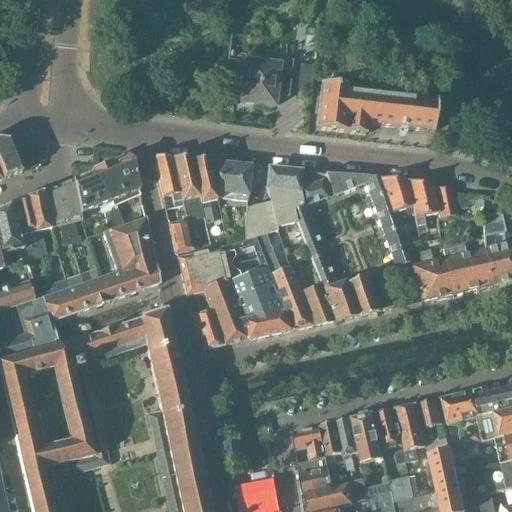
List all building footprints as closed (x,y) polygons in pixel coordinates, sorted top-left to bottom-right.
[(330,47),(326,78),(338,80),(342,48),(330,47)] [(240,104),(274,108),(276,97),(290,99),(290,97),(289,97),(293,61),(276,59),(276,65),(245,62),(244,78),(240,77),(239,88),(242,88),(240,104)] [(433,134),(434,122),(437,103),(351,93),(351,89),(321,85),(315,131),(365,136),(366,126),(433,134)] [(0,173),(3,181),(22,174),(10,144),(10,143),(0,141),(0,173)] [(155,164),(154,164),(162,199),(163,199),(171,197),(174,209),(176,209),(183,207),(181,203),(172,160),(155,158),(155,164)] [(107,168),(98,171),(111,204),(112,207),(109,208),(110,211),(112,221),(114,230),(124,227),(115,202),(137,193),(139,193),(133,166),(126,160),(125,161),(107,168)] [(190,162),(172,160),(181,203),(183,207),(184,215),(186,221),(186,222),(195,220),(203,219),(190,162)] [(209,163),(190,162),(203,219),(204,225),(207,224),(213,223),(209,204),(217,202),(217,200),(209,163)] [(225,165),(209,163),(217,200),(218,200),(231,201),(231,196),(248,197),(250,169),(251,169),(251,167),(249,167),(248,168),(235,166),(234,166),(225,165)] [(246,208),(244,243),(255,240),(266,236),(278,232),(277,229),(296,225),(292,211),(303,207),(299,189),(301,172),(268,169),(268,170),(266,190),(267,190),(270,203),(246,208)] [(98,171),(72,182),(80,216),(111,204),(98,171)] [(301,172),(299,189),(303,207),(305,207),(328,199),(322,182),(311,185),(313,174),(301,172)] [(355,178),(339,176),(324,175),(333,197),(334,197),(359,187),(355,178)] [(355,178),(359,187),(365,185),(374,209),(387,205),(379,180),(378,180),(355,178)] [(379,180),(387,205),(391,216),(404,211),(412,208),(406,183),(379,180)] [(58,188),(70,246),(79,244),(78,238),(76,239),(73,223),(81,222),(80,216),(72,182),(58,188)] [(409,183),(406,183),(412,208),(413,217),(414,219),(416,229),(425,227),(423,218),(438,215),(439,220),(457,217),(456,214),(456,211),(453,194),(453,193),(442,191),(415,185),(409,183)] [(70,246),(58,188),(43,194),(51,229),(58,227),(62,242),(60,243),(62,248),(70,246)] [(43,194),(28,200),(36,234),(29,236),(32,250),(39,248),(42,258),(46,257),(41,233),(51,231),(51,229),(43,194)] [(466,196),(453,194),(456,211),(468,210),(466,196)] [(482,199),(473,199),(473,210),(482,210),(482,199)] [(28,200),(13,206),(27,263),(42,258),(39,248),(32,250),(29,236),(36,234),(28,200)] [(387,205),(374,209),(380,226),(383,236),(396,231),(390,216),(391,216),(387,205)] [(13,206),(0,211),(0,257),(14,254),(19,269),(28,266),(27,263),(13,206)] [(309,256),(323,252),(321,247),(305,207),(303,207),(292,211),(296,225),(297,225),(309,256)] [(412,208),(404,211),(407,218),(413,217),(412,208)] [(104,213),(106,222),(112,221),(110,211),(104,213)] [(502,213),(483,217),(484,251),(492,286),(511,281),(511,244),(508,245),(505,233),(506,233),(502,213)] [(169,225),(168,225),(175,256),(176,256),(193,252),(186,222),(186,221),(184,215),(176,217),(177,223),(169,225)] [(145,220),(126,226),(114,230),(108,232),(102,234),(116,273),(98,280),(68,290),(51,296),(41,300),(37,301),(16,308),(25,337),(21,338),(0,344),(0,374),(22,470),(31,511),(210,511),(210,509),(195,443),(196,443),(193,430),(192,430),(188,414),(189,414),(180,377),(179,377),(165,312),(113,329),(97,334),(58,347),(55,335),(51,324),(160,285),(145,220)] [(106,222),(108,232),(114,230),(112,221),(106,222)] [(425,227),(416,229),(418,236),(426,234),(425,227)] [(408,264),(396,231),(383,236),(395,269),(408,264)] [(225,239),(217,241),(219,250),(224,249),(227,248),(225,239)] [(266,240),(256,244),(261,254),(270,251),(266,240)] [(464,242),(441,248),(444,260),(452,295),(468,292),(476,290),(492,286),(484,251),(483,251),(467,255),(464,242)] [(218,250),(177,259),(177,261),(181,278),(186,298),(187,298),(194,297),(204,295),(224,347),(247,342),(226,285),(239,280),(238,276),(238,274),(229,268),(234,260),(235,258),(232,247),(227,248),(224,249),(219,250),(218,250)] [(421,265),(411,268),(421,302),(422,302),(452,295),(444,260),(432,263),(430,251),(418,254),(421,265)] [(320,287),(335,282),(323,252),(309,256),(320,287)] [(280,273),(269,277),(284,313),(291,332),(311,328),(291,275),(289,269),(280,273)] [(226,285),(247,342),(291,332),(284,313),(269,277),(266,270),(239,280),(226,285)] [(95,271),(80,276),(82,285),(98,280),(95,271)] [(301,272),(291,275),(311,328),(313,327),(334,323),(320,287),(308,291),(301,272)] [(0,313),(16,308),(37,301),(36,297),(36,296),(35,292),(33,286),(33,285),(30,274),(23,276),(26,285),(0,293),(0,313)] [(80,276),(65,282),(68,290),(82,285),(80,276)] [(353,318),(378,313),(382,312),(378,301),(373,300),(365,278),(345,286),(344,286),(353,318)] [(65,282),(48,287),(51,296),(68,290),(65,282)] [(344,286),(345,286),(344,284),(336,287),(335,282),(320,287),(334,323),(335,322),(353,318),(344,286)] [(48,287),(35,292),(36,296),(36,297),(37,301),(41,300),(51,296),(48,287)] [(192,317),(202,351),(224,347),(204,295),(194,297),(200,314),(192,317)] [(511,383),(496,388),(503,414),(511,411),(511,383)] [(476,393),(482,419),(503,414),(496,388),(476,393)] [(442,401),(448,427),(478,420),(482,419),(476,393),(465,396),(442,401)] [(417,407),(423,430),(442,426),(438,408),(437,403),(417,407)] [(417,407),(395,412),(404,447),(408,464),(419,462),(416,451),(427,449),(425,439),(423,430),(417,407)] [(511,411),(503,414),(482,419),(478,420),(481,433),(465,437),(467,442),(458,444),(460,450),(479,445),(495,441),(511,437),(511,411)] [(395,412),(374,416),(382,452),(398,449),(398,453),(395,456),(398,466),(408,464),(404,447),(395,412)] [(359,455),(361,466),(374,463),(384,461),(382,452),(374,416),(352,421),(359,455)] [(353,474),(357,473),(352,457),(359,455),(352,421),(336,425),(343,455),(345,463),(346,469),(341,470),(343,478),(345,488),(350,487),(349,486),(355,484),(353,474)] [(335,457),(343,455),(336,425),(321,429),(329,470),(337,469),(337,465),(335,457)] [(298,465),(300,477),(329,470),(321,429),(297,434),(297,435),(294,438),(293,438),(296,454),(309,451),(311,463),(298,465)] [(429,457),(449,452),(446,441),(439,443),(437,436),(425,439),(427,449),(429,457)] [(511,437),(495,441),(500,466),(501,466),(509,465),(511,463),(511,437)] [(460,450),(452,452),(456,471),(470,468),(469,459),(482,456),(479,445),(460,450)] [(449,452),(429,457),(438,495),(442,511),(464,511),(456,475),(457,475),(456,471),(452,452),(449,452)] [(505,483),(486,487),(488,495),(491,495),(511,490),(511,463),(509,465),(501,466),(505,483)] [(300,477),(303,498),(345,488),(343,478),(331,480),(329,470),(300,477)] [(410,479),(390,484),(392,494),(394,505),(398,504),(414,500),(414,499),(410,480),(410,479)] [(370,505),(369,499),(366,489),(365,482),(355,484),(349,486),(350,487),(345,488),(303,498),(305,511),(336,511),(342,511),(358,507),(370,505)] [(392,494),(390,484),(366,489),(369,499),(378,497),(382,496),(392,494)] [(392,494),(382,496),(378,497),(381,511),(395,511),(394,505),(392,494)] [(414,500),(398,504),(399,511),(442,511),(438,495),(414,500)] [(468,511),(495,511),(491,495),(488,495),(466,500),(468,511)] [(381,511),(378,497),(369,499),(370,505),(370,511),(381,511)]
